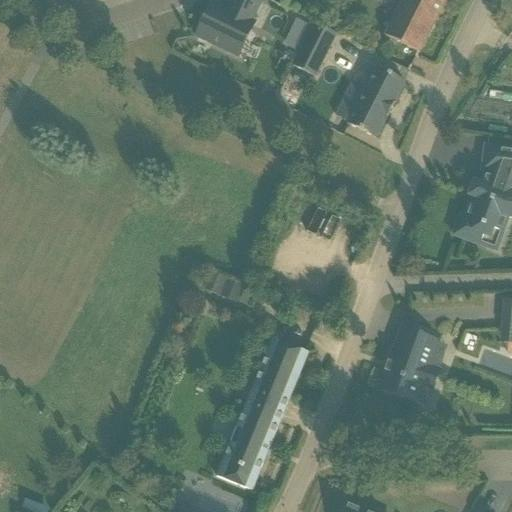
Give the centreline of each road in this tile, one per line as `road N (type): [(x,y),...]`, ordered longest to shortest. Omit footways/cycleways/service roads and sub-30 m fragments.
road 1 (residential): [(312,449),(441,93),(485,0)]
road 2 (residential): [(312,449),(330,457),(511,458)]
